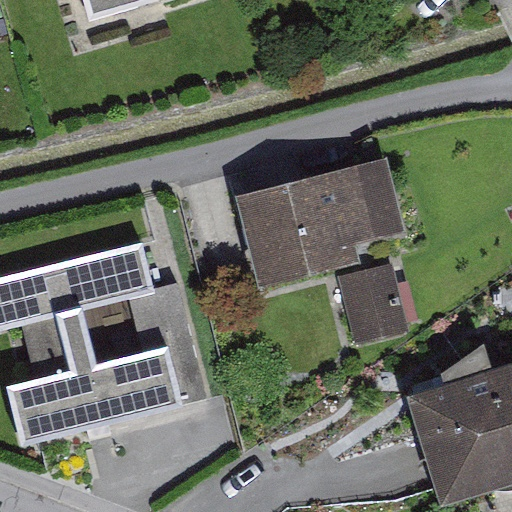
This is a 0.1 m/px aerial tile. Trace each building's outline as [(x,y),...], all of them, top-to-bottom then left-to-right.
[(91,0),(103,28),(173,0),(91,0)] [(374,170),(240,201),(262,296),(340,278),(396,265),(374,170)] [(168,359),(99,375),(85,317),(159,300),(147,249),(0,284),(0,336),(59,322),(73,380),(13,395),(26,451),(181,414),(168,359)] [(413,337),(396,265),(340,278),(357,350),(413,337)] [(454,511),(511,493),(511,378),(413,411),(446,511),(454,511)]
